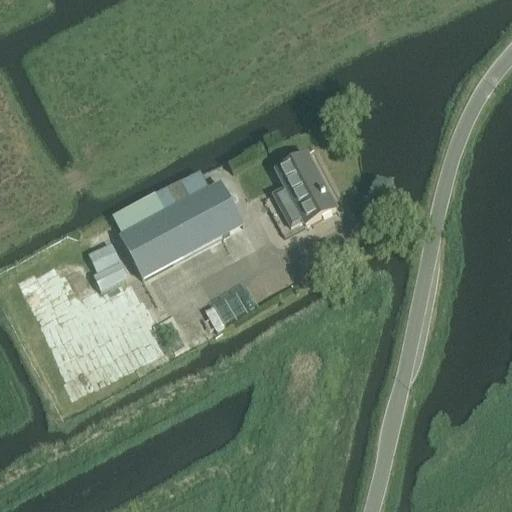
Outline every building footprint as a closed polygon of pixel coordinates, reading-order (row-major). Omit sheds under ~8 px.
[(337,215),(308,160),(277,176),(287,194),(266,205),(285,241),(306,230),(307,231),(337,215)] [(166,219),(124,242),(121,243),(144,285),(244,232),(221,190),(166,219)] [(124,242),(166,219),(156,201),(114,223),(124,242)] [(90,260),(98,279),(119,270),(121,269),(112,250),(90,260)] [(119,270),(98,279),(94,281),(102,297),(126,286),(119,270)] [(248,289),(215,306),(228,330),(261,314),(248,289)] [(204,318),(216,339),(224,334),(212,313),(204,318)]
